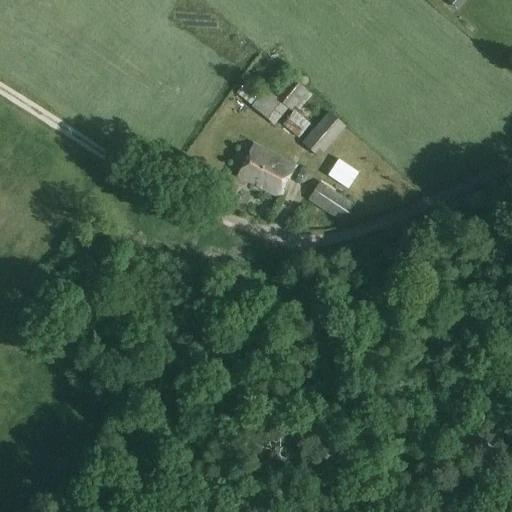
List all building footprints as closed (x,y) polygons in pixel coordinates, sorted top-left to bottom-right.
[(448,0),(459,9),(466,0),(448,0)] [(244,84),(236,97),(252,108),(260,94),(244,84)] [(281,103),(264,92),(252,110),(278,127),(291,109),(303,117),(315,100),(294,85),(281,103)] [(295,115),(283,128),(299,143),(311,130),(295,115)] [(318,163),(350,136),(334,117),(303,144),(318,163)] [(377,182),(388,168),(354,143),(345,155),(351,160),(342,173),(354,182),(362,171),(377,182)] [(279,197),(295,167),(255,146),(239,176),(279,197)] [(355,207),(317,190),(310,205),(348,223),(355,207)]
